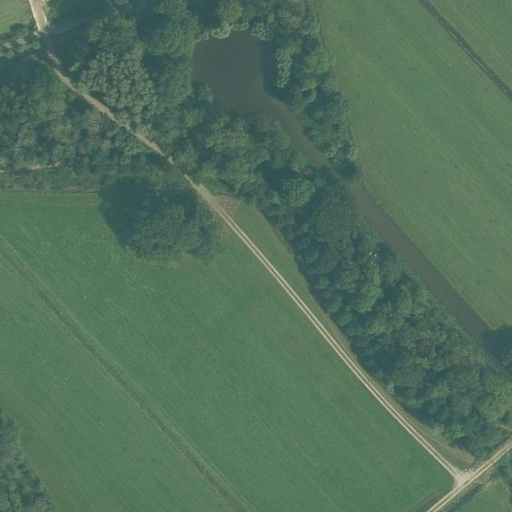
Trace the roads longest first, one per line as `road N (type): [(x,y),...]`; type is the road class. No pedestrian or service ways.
road 1 (track): [(511,445),(464,484),(173,160),(66,81),(46,36)]
road 2 (unclassified): [(0,49),(147,0)]
